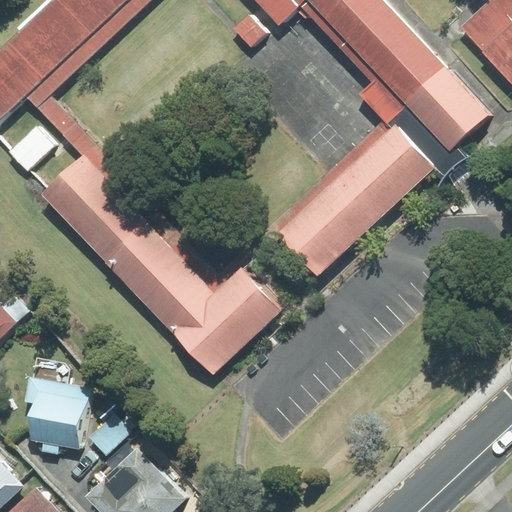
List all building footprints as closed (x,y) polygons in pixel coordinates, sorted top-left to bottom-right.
[(61,0),(0,58),(0,110),(10,121),(37,95),(138,0),(61,0)] [(162,0),(143,0),(30,106),(86,166),(93,160),(223,299),(399,136),(394,131),(389,129),(220,285),(51,104),(162,0)] [(405,0),(268,0),(292,26),(315,4),(384,79),(371,91),(395,118),(401,120),(421,102),(465,149),(467,147),(507,111),(405,0)] [(511,0),(498,0),(473,24),(511,66),(511,0)] [(259,11),(244,25),(261,44),(276,31),(259,11)] [(421,102),(401,120),(405,125),(444,168),(454,179),(462,166),(464,164),(474,154),(467,147),(465,149),(421,102)] [(46,123),(18,149),(36,169),(64,143),(46,123)] [(84,176),(48,209),(217,391),(435,189),(396,146),(221,309),(91,169),(84,176)] [(0,292),(0,342),(25,320),(0,292)] [(33,378),(30,378),(26,401),(36,403),(29,440),(81,449),(91,388),(67,384),(69,370),(65,364),(36,359),(33,378)] [(115,413),(90,437),(106,455),(132,431),(115,413)] [(137,448),(86,497),(101,511),(171,511),(186,498),(137,448)] [(0,463),(0,505),(21,486),(0,463)] [(59,511),(37,487),(10,511),(59,511)]
